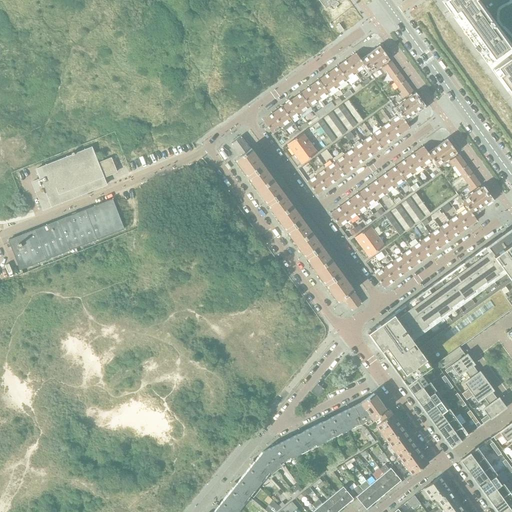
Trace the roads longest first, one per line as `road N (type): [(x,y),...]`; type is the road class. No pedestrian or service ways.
road 1 (residential): [(348,332),(210,149),(245,116)]
road 2 (residential): [(348,332),(275,428),(380,376)]
road 3 (residential): [(314,210),(459,106)]
road 4 (residential): [(382,307),(511,210)]
road 5 (residential): [(245,116),(374,23)]
